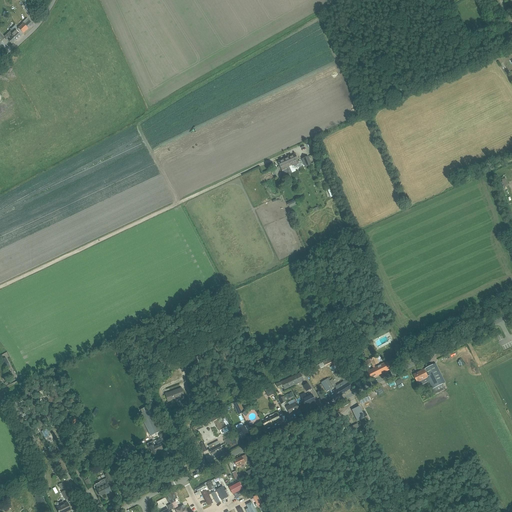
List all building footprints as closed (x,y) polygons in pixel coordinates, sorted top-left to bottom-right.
[(33,25),(29,21),(27,19),(22,23),(23,24),(18,28),(18,29),(18,30),(22,35),(23,34),(33,25)] [(17,40),(20,36),(22,35),(18,30),(15,26),(11,30),(14,33),(12,35),(17,40)] [(17,40),(12,35),(9,32),(4,37),(12,45),(17,40)] [(278,162),(282,171),(286,169),(286,168),(292,166),(292,167),(299,164),(295,155),(278,162)] [(311,165),(310,162),(308,157),(302,159),(306,167),(311,165)] [(405,348),(404,344),(400,345),(400,346),(399,346),(399,344),(396,346),(395,346),(396,347),(394,348),(396,353),(400,352),(400,353),(404,352),(403,350),(402,350),(402,349),(405,348)] [(371,364),(374,369),(367,372),(371,379),(391,369),(391,368),(396,365),(393,359),(387,362),(375,368),(374,366),(377,364),(379,363),(376,356),(369,360),(369,359),(365,362),(367,366),(367,365),(368,366),(371,364)] [(326,360),(322,362),(323,363),(317,366),(317,365),(316,366),(315,365),(304,370),(306,374),(308,377),(314,374),(312,370),(317,368),(318,371),(325,367),(331,364),(336,362),(333,357),(327,360),(326,360)] [(5,368),(10,366),(5,358),(0,360),(3,366),(4,365),(5,368)] [(195,358),(183,363),(186,369),(198,364),(195,358)] [(427,378),(434,392),(435,395),(445,389),(444,387),(433,365),(424,370),(424,371),(422,372),(422,371),(414,375),(417,383),(427,378)] [(334,387),(336,389),(336,390),(335,390),(336,392),(335,393),(337,397),(340,395),(351,388),(348,382),(347,382),(345,380),(347,378),(342,370),(338,373),(343,381),(336,386),(334,387)] [(293,377),(281,382),(282,386),(284,390),(296,384),(304,381),(300,373),(293,377)] [(331,389),(333,387),(328,379),(325,380),(331,389)] [(325,380),(321,382),(327,391),(331,389),(325,380)] [(388,384),(391,391),(396,388),(393,382),(388,384)] [(271,387),(264,390),(268,397),(274,394),(271,387)] [(173,400),(177,398),(178,401),(185,399),(184,396),(181,389),(165,395),(167,399),(168,402),(173,400)] [(304,393),(300,396),(302,399),(303,402),(306,407),(310,404),(312,404),(315,402),(313,397),(312,395),(311,395),(309,396),(306,397),(304,393)] [(357,401),(359,406),(370,401),(368,397),(357,401)] [(289,415),(295,412),(299,410),(296,402),(286,407),(289,415)] [(241,411),(237,403),(233,405),(238,415),(242,413),(241,411)] [(142,414),(149,411),(150,410),(148,406),(140,410),(142,414)] [(359,406),(352,410),(357,421),(365,417),(359,406)] [(142,414),(141,415),(151,436),(159,432),(149,411),(142,414)] [(262,422),(262,423),(265,428),(276,422),(276,423),(280,421),(277,414),(262,422)] [(73,425),(80,421),(77,416),(70,419),(73,425)] [(212,422),(218,418),(217,416),(210,420),(210,419),(206,422),(207,422),(205,423),(205,422),(204,421),(198,424),(200,427),(206,424),(207,425),(208,424),(211,422),(212,422)] [(219,432),(222,436),(229,431),(226,427),(219,432)] [(237,430),(240,435),(242,439),(248,437),(247,435),(248,434),(244,427),(237,430)] [(47,429),(42,432),(45,438),(50,436),(47,429)] [(208,450),(209,451),(211,456),(223,449),(218,441),(208,446),(210,449),(208,450)] [(155,445),(153,442),(147,445),(149,448),(148,448),(152,456),(157,453),(157,452),(160,451),(164,449),(161,442),(155,445)] [(233,461),(235,465),(237,467),(249,462),(245,455),(233,461)] [(96,489),(100,497),(107,493),(108,494),(111,492),(107,484),(112,481),(108,473),(105,475),(106,478),(107,478),(104,480),(105,483),(106,484),(96,489)] [(89,480),(88,480),(87,477),(84,478),(86,481),(85,482),(87,485),(89,490),(93,488),(91,483),(89,480)] [(239,483),(229,488),(233,495),(243,489),(239,483)] [(204,485),(195,490),(197,493),(206,489),(204,485)] [(234,495),(236,499),(244,494),(242,490),(234,495)] [(172,501),(174,500),(176,499),(173,491),(165,495),(170,504),(173,502),(172,501)] [(206,492),(200,495),(207,507),(212,505),(206,492)] [(35,497),(38,504),(45,502),(41,494),(35,497)] [(256,496),(253,498),(259,508),(262,507),(256,496)] [(163,499),(156,502),(160,509),(166,506),(163,499)] [(56,508),(58,511),(68,511),(71,511),(67,503),(56,508)] [(255,511),(251,503),(245,506),(247,511),(255,511)]
